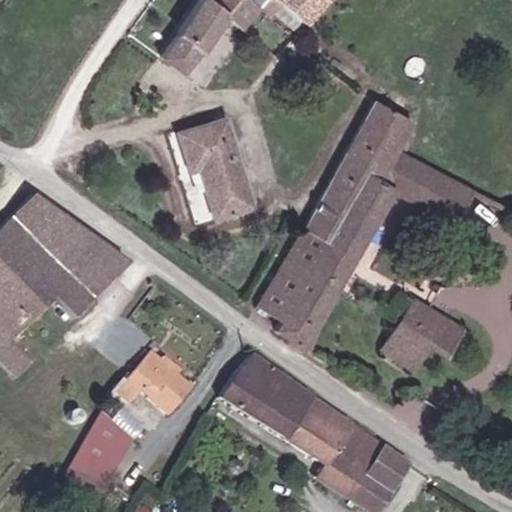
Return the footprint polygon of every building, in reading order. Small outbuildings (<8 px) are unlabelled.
[(275,0),(208,0),(209,1),(207,0),(197,0),(175,34),(176,35),(160,58),(184,75),(222,17),(240,30),(259,8),(269,18),(280,5),(275,0)] [(275,0),(280,5),(304,25),(326,0),(275,0)] [(396,153),(411,122),(373,100),(303,230),(325,244),(364,172),(381,182),(396,153)] [(224,119),(176,134),(188,172),(198,169),(213,219),(251,208),(224,119)] [(472,194),(396,153),(381,182),(364,172),(325,244),(303,230),(255,308),(280,322),(274,332),(303,352),(312,333),(391,193),(457,228),(459,225),(457,224),(472,194)] [(125,266),(29,196),(0,226),(0,367),(4,371),(9,366),(17,375),(30,363),(21,355),(22,351),(11,340),(50,303),(70,321),(125,266)] [(413,300),(412,301),(380,352),(410,371),(429,341),(446,352),(460,331),(413,300)] [(189,390),(175,377),(167,371),(170,368),(160,359),(158,362),(147,353),(113,392),(128,405),(138,393),(166,417),(189,390)] [(278,375),(248,353),(231,375),(216,399),(282,442),(308,401),(278,375)] [(376,511),(405,466),(308,401),(282,442),(320,467),(312,479),(362,511),(376,511)] [(85,435),(56,484),(64,489),(67,483),(85,493),(110,450),(85,435)] [(143,499),(135,511),(151,511),(155,506),(143,499)]
